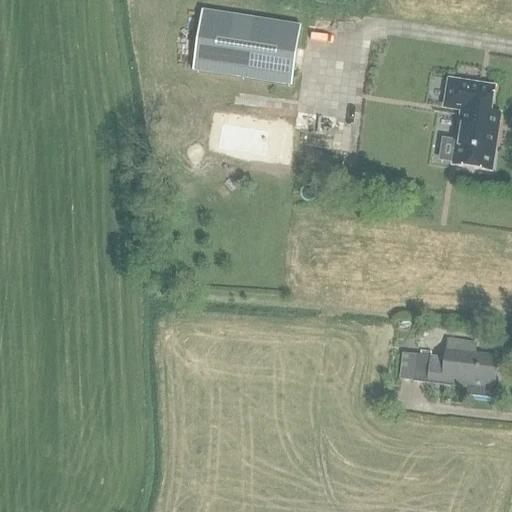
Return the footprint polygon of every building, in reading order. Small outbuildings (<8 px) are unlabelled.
[(300,27),(202,12),(192,73),(292,88),(300,27)] [(449,83),(445,108),(462,111),(454,167),(490,173),(499,116),(491,114),(495,90),(449,83)] [(190,110),(185,144),(222,149),(225,126),(213,124),(214,113),(190,110)] [(285,153),(286,120),(238,119),(237,152),(285,153)] [(476,345),(447,341),(445,360),(416,356),(413,383),(428,385),(429,379),(473,384),(472,398),(490,400),(492,386),(494,387),(497,358),(475,356),(476,345)]
